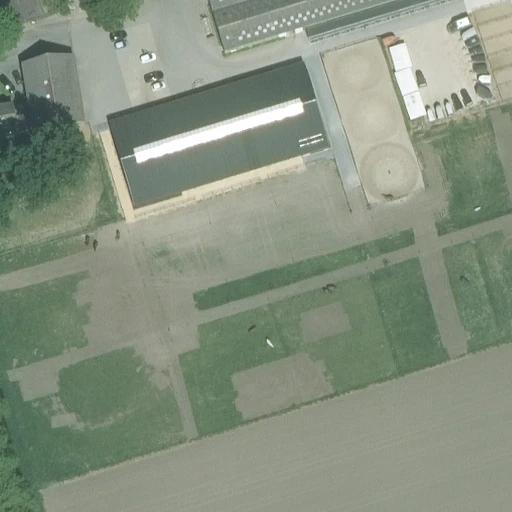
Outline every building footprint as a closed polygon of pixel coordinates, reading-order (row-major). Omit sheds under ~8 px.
[(0,0),(0,16),(6,33),(44,19),(43,15),(60,9),(57,0),(0,0)] [(207,0),(225,56),(305,32),(410,0),(207,0)] [(410,0),(305,32),(309,43),(451,0),(410,0)] [(22,68),(28,107),(14,109),(14,108),(0,110),(0,141),(19,139),(18,136),(33,134),(33,135),(86,127),(75,59),(22,68)] [(329,150),(305,70),(111,128),(135,209),(329,150)] [(129,114),(126,105),(103,113),(106,121),(129,114)]
